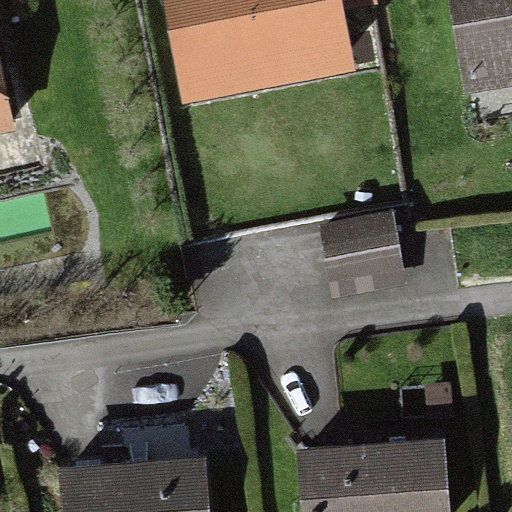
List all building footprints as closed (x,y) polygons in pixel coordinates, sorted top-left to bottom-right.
[(331,0),(157,0),(170,72),(338,43),(331,0)] [(511,0),(452,0),(466,79),(511,71),(511,0)] [(384,209),(321,220),(333,291),(397,280),(384,209)] [(436,511),(429,430),(293,444),(299,511),(436,511)] [(197,511),(194,445),(44,452),(46,511),(197,511)]
